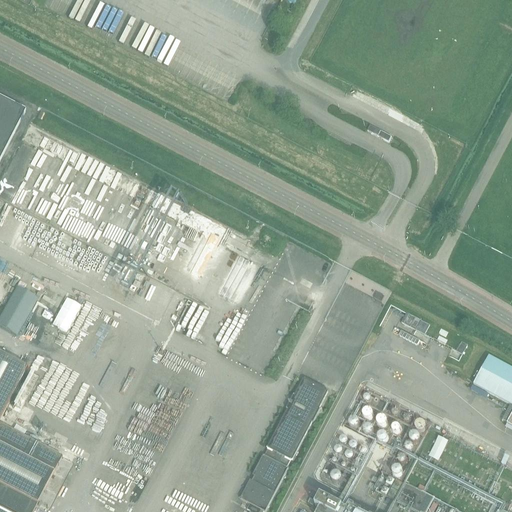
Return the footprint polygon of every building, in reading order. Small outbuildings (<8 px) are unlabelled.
[(0,160),(25,112),(0,99),(0,160)] [(373,135),(391,144),(394,138),(376,129),(373,135)] [(48,132),(42,146),(105,175),(107,170),(109,171),(113,162),(48,132)] [(215,212),(209,225),(216,229),(223,215),(215,212)] [(404,324),(425,335),(430,326),(409,315),(404,324)] [(67,323),(52,317),(46,331),(61,337),(67,323)] [(457,352),(463,355),(468,345),(462,343),(457,352)] [(0,511),(31,511),(36,504),(50,511),(129,511),(165,442),(39,376),(0,355),(0,511)] [(474,385),(509,404),(511,405),(511,369),(490,357),(474,385)] [(268,449),(291,461),(291,460),(293,461),(328,392),(327,392),(328,391),(305,379),(305,380),(303,379),(294,396),(291,401),(289,402),(289,404),(287,409),(287,410),(268,448),(269,448),(268,449)] [(430,428),(420,428),(420,437),(430,437),(430,428)] [(456,445),(444,439),(434,459),(447,465),(456,445)] [(241,500),(264,511),(265,511),(289,469),(263,456),(253,476),(255,477),(252,482),(251,481),(241,500)] [(353,475),(351,466),(341,468),(343,477),(353,475)] [(398,502),(416,511),(426,511),(432,502),(426,499),(427,496),(407,485),(398,502)] [(349,511),(321,497),(316,507),(321,510),(319,511),(349,511)]
